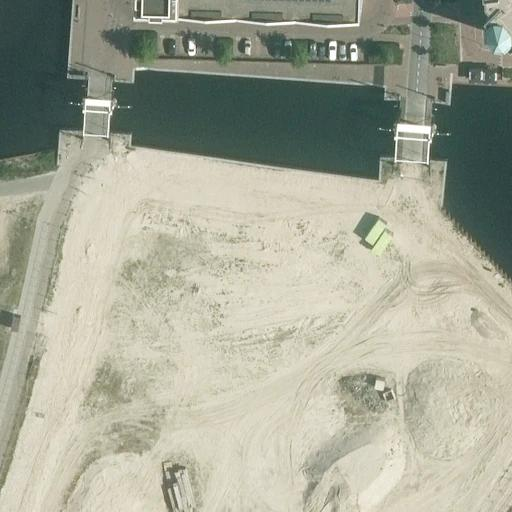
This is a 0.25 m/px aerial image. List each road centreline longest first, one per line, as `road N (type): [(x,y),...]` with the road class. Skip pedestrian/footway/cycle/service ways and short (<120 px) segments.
road 1 (residential): [(17,511),(92,192),(115,160)]
road 2 (residential): [(116,0),(124,23),(364,27),(381,0)]
road 3 (residential): [(405,219),(115,160)]
road 4 (unclassified): [(421,0),(412,160)]
road 5 (residential): [(405,219),(511,332)]
